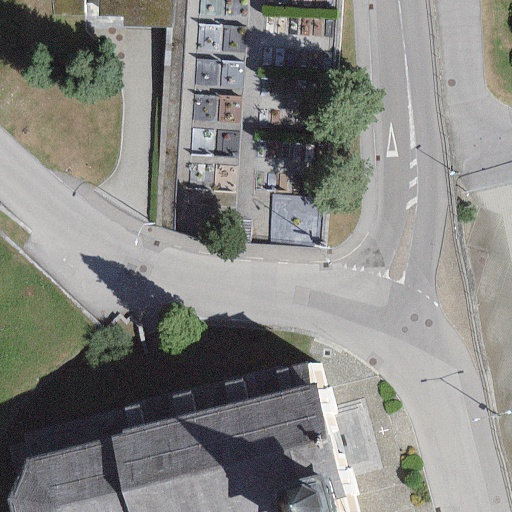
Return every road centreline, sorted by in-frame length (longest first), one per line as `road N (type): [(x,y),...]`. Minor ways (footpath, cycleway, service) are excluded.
road 1 (residential): [(0,165),(63,223),(126,265),(340,305),(391,323)]
road 2 (residential): [(395,0),(413,200),(391,323)]
road 3 (residential): [(391,323),(435,375),(475,511)]
road 4 (residential): [(455,0),(469,91),(488,113),(511,117)]
